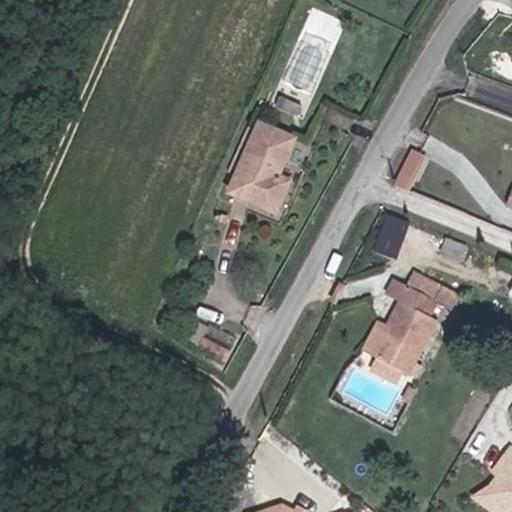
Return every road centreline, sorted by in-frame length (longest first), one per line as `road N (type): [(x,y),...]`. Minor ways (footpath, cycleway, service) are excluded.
road 1 (unclassified): [(474,0),(181,511)]
road 2 (track): [(243,403),(67,311),(35,261),(29,210),(113,0)]
